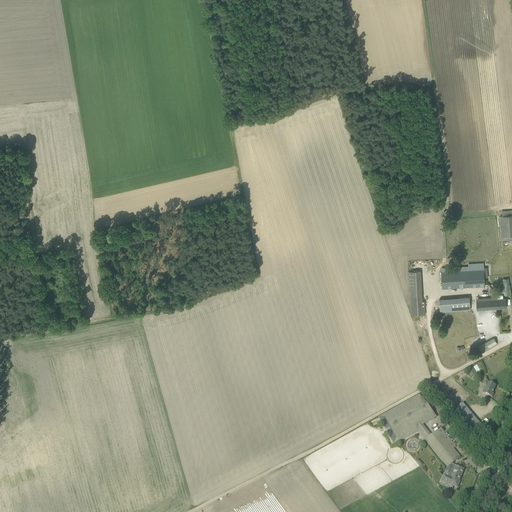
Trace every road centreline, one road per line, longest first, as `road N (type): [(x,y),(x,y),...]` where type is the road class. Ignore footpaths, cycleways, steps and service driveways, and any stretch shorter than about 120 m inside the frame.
road 1 (track): [(201,0),(227,124),(369,85),(428,83),(434,79),(424,0)]
road 2 (track): [(227,124),(254,277),(171,308),(0,334)]
road 3 (track): [(199,511),(511,340)]
